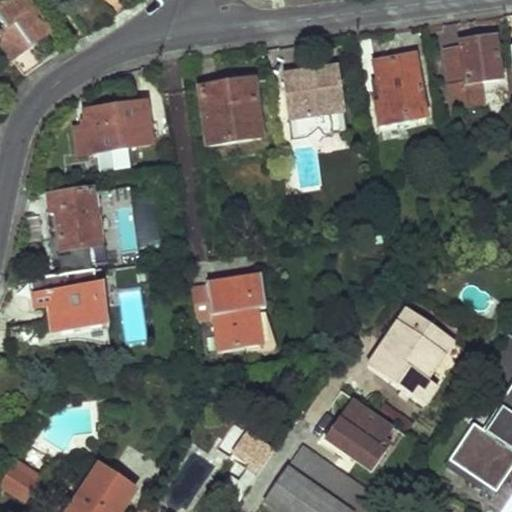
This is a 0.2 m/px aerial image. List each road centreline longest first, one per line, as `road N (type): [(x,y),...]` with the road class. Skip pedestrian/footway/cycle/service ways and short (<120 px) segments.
road 1 (residential): [(198,32),(140,42),(44,92),(10,147),(0,203)]
road 2 (residential): [(439,0),(198,32)]
